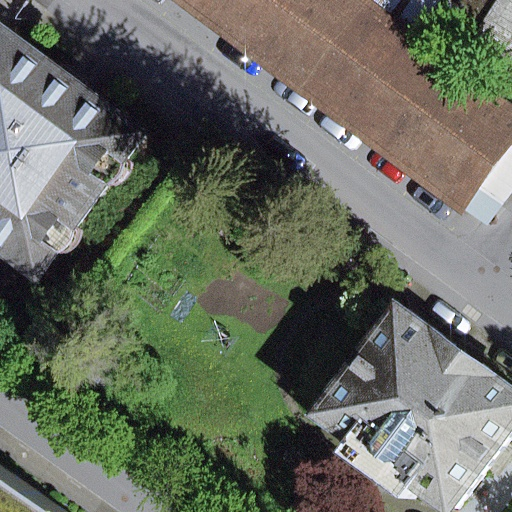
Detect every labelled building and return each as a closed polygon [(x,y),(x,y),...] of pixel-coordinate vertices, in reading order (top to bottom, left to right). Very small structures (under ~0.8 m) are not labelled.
[(189,0),(469,209),(511,151),(511,107),(436,50),(369,0),(189,0)] [(446,35),(456,19),(431,0),(369,0),(436,50),(446,35)] [(511,0),(468,0),(456,19),(446,35),(511,77),(511,0)] [(11,34),(0,47),(0,238),(45,272),(147,136),(11,34)] [(511,151),(469,209),(493,226),(511,200),(511,151)] [(416,501),(427,486),(460,510),(511,440),(511,385),(409,310),(331,415),(363,439),(352,454),(416,501)] [(103,350),(88,373),(111,390),(128,369),(103,350)] [(0,511),(66,511),(0,464),(0,511)]
